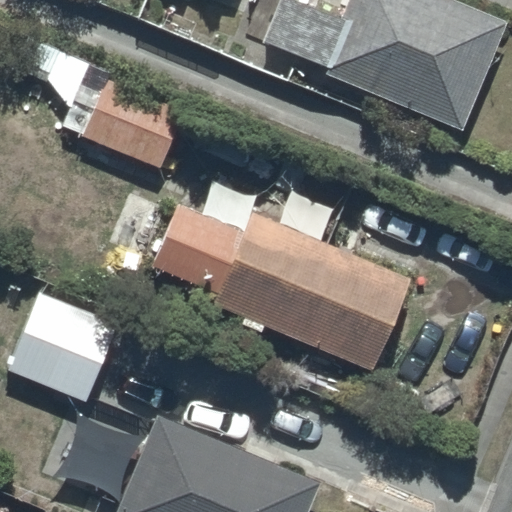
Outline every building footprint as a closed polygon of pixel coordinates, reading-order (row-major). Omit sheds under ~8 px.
[(506,13),(474,0),(343,0),(340,7),(323,0),(274,0),(261,31),(327,59),(324,65),(461,122),(506,13)] [(108,71),(80,126),(159,162),(185,106),(108,71)] [(409,270),(248,202),(241,224),(177,197),(151,258),(216,286),(213,294),(371,361),(409,270)] [(118,317),(37,284),(6,362),(86,395),(118,317)] [(300,511),(317,472),(157,406),(111,511),(300,511)]
